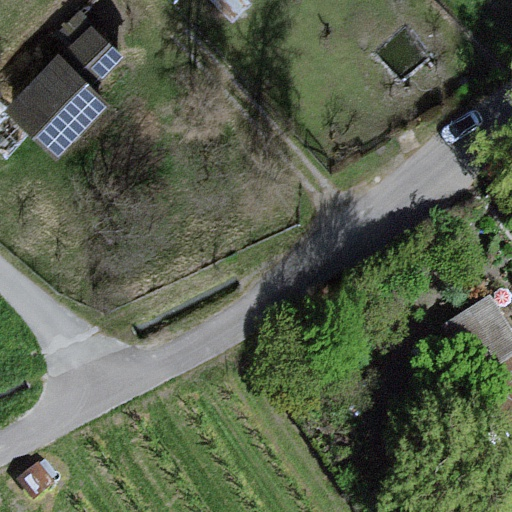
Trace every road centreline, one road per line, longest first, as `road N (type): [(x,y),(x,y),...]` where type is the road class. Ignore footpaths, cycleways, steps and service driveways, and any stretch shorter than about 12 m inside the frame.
road 1 (unclassified): [(511,102),(271,299),(104,392)]
road 2 (track): [(152,0),(325,188),(352,229)]
road 3 (unclassified): [(104,392),(0,272)]
